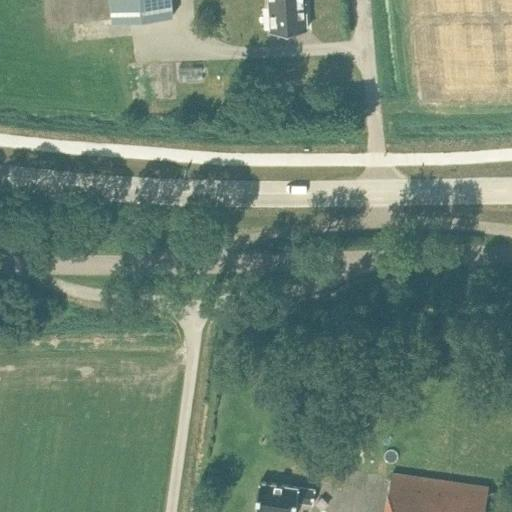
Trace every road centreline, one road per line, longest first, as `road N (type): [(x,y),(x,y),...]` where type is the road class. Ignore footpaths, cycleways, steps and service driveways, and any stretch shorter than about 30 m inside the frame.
road 1 (secondary): [(0,178),(223,194),(382,192)]
road 2 (unclassified): [(171,511),(196,313)]
road 3 (unclassified): [(383,220),(314,225),(190,261)]
road 4 (unclassified): [(382,192),(363,0)]
road 5 (unclassified): [(196,313),(77,290),(20,262)]
road 6 (unclassified): [(196,313),(336,280),(364,261)]
road 7 (unclassified): [(190,261),(364,261)]
road 8 (unclassified): [(20,262),(190,261)]
road 9 (unclassified): [(364,261),(511,254)]
road 10 (secondary): [(382,192),(511,187)]
road 11 (unclassified): [(511,234),(383,220)]
